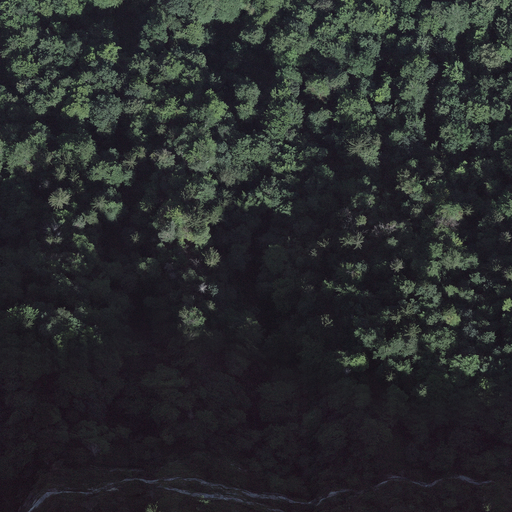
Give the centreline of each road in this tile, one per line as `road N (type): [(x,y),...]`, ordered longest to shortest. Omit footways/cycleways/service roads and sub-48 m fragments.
road 1 (motorway): [(0,240),(165,291),(311,320),(511,335)]
road 2 (motorway): [(511,140),(201,136),(0,94)]
road 3 (trunk): [(306,25),(155,20),(0,34)]
road 4 (motorway): [(511,59),(405,34),(306,25)]
